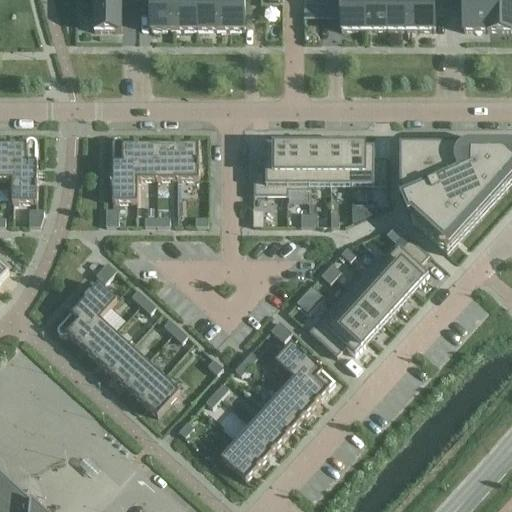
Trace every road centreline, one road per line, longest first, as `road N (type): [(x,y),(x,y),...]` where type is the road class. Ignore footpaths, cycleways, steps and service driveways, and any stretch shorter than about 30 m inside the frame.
road 1 (residential): [(258,511),(511,247)]
road 2 (residential): [(234,113),(511,121)]
road 3 (residential): [(0,112),(234,113)]
road 4 (residential): [(230,269),(275,269),(226,320),(175,270)]
road 5 (residential): [(230,269),(234,113)]
